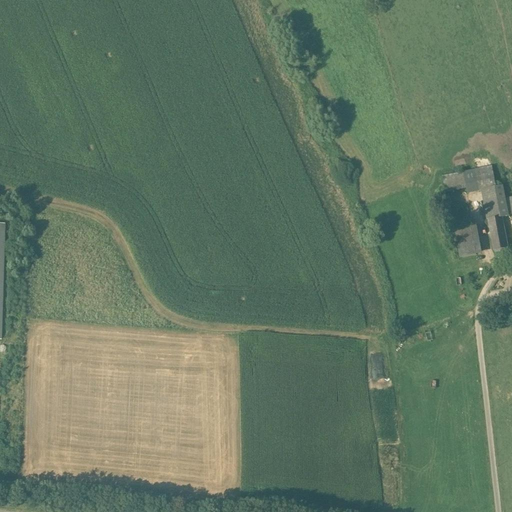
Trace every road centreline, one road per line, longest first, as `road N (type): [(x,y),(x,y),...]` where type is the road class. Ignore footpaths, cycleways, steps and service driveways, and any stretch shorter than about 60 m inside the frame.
road 1 (track): [(0,190),(109,219),(138,287),(165,311),(210,322),(391,335),(404,511)]
road 2 (track): [(305,511),(0,487)]
